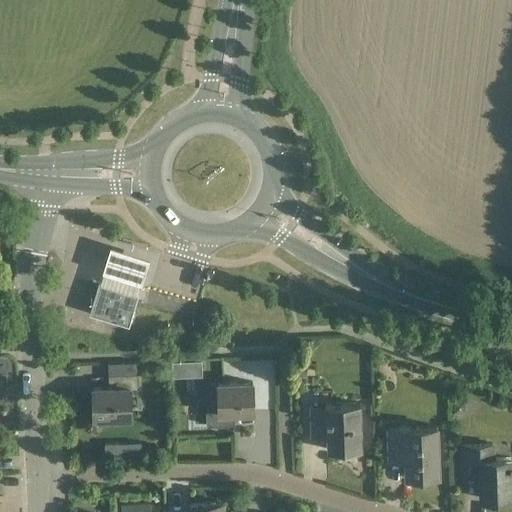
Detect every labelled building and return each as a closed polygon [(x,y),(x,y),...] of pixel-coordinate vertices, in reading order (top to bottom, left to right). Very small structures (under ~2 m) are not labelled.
[(107,234),(104,243),(143,252),(146,243),(107,234)] [(99,283),(136,295),(146,264),(109,252),(99,283)] [(135,300),(98,289),(89,319),(126,330),(135,300)] [(171,377),(200,376),(199,359),(170,360),(171,377)] [(294,365),(294,379),(306,379),(306,365),(294,365)] [(93,418),(130,416),(129,388),(137,388),(136,373),(108,374),(109,387),(92,387),(93,418)] [(205,397),(206,412),(206,425),(233,425),(233,412),(252,412),(252,383),(218,384),(218,385),(205,385),(205,397)] [(465,399),(453,399),(454,411),(465,411),(465,399)] [(362,448),(360,403),(309,405),(311,437),(327,437),(328,450),(362,448)] [(436,427),(389,429),(389,430),(390,454),(404,453),(405,477),(438,475),(436,428),(436,427)] [(118,459),(118,443),(104,444),(105,459),(118,459)] [(492,458),(492,444),(462,445),(462,474),(479,473),(480,499),(511,499),(510,486),(511,486),(511,463),(510,463),(510,458),(492,458)] [(221,511),(221,501),(188,503),(188,511),(221,511)]
